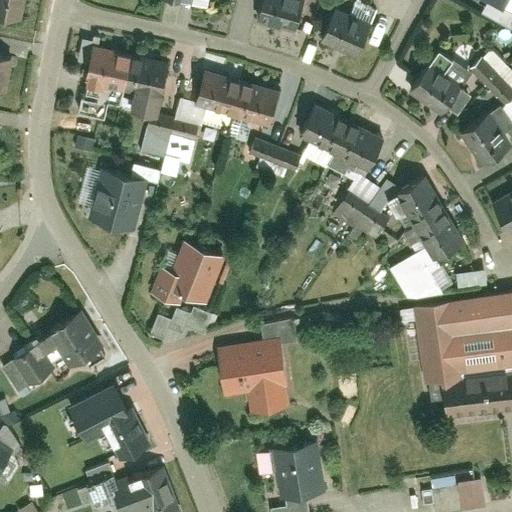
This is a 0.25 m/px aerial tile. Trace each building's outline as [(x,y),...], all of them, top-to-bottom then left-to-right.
[(0,0),(0,18),(18,23),(22,0),(0,0)] [(263,0),(259,17),(296,28),(303,0),(263,0)] [(511,12),(505,8),(489,0),(483,11),(511,26),(511,12)] [(489,0),(505,8),(509,0),(489,0)] [(321,38),(358,54),(374,20),(336,3),(321,38)] [(131,50),(93,42),(87,74),(124,82),(131,50)] [(409,90),(441,111),(446,103),(458,85),(470,67),(439,46),(409,90)] [(511,65),(497,47),(475,67),(503,100),(511,92),(511,65)] [(169,57),(131,50),(124,82),(135,84),(130,105),(158,111),(169,57)] [(245,76),(207,65),(197,100),(235,111),(245,76)] [(283,86),(245,76),(235,111),(273,121),(283,86)] [(458,85),(446,103),(458,111),(470,93),(458,85)] [(370,166),(386,135),(317,100),(301,132),(370,166)] [(511,125),(511,119),(502,104),(460,132),(480,163),(511,142),(511,139),(506,130),(511,125)] [(173,122),(172,129),(196,135),(199,120),(175,115),(173,122)] [(149,116),(142,148),(166,154),(172,129),(173,122),(149,116)] [(76,144),(92,148),(95,137),(78,132),(76,144)] [(280,143),(258,134),(251,150),(274,159),(280,143)] [(302,152),(280,143),(274,159),(296,168),(302,152)] [(137,160),(134,175),(146,178),(158,181),(162,166),(137,160)] [(134,175),(107,169),(97,211),(135,221),(146,178),(134,175)] [(371,201),(382,185),(361,170),(335,208),(357,223),(359,219),(371,201)] [(382,185),(371,201),(381,207),(399,181),(389,174),(382,185)] [(434,255),(465,238),(428,174),(397,191),(434,255)] [(511,189),(493,201),(510,231),(511,230),(511,189)] [(378,231),(390,214),(381,207),(371,201),(359,219),(378,231)] [(186,291),(207,299),(227,251),(185,235),(172,267),(161,262),(151,288),(182,300),(186,291)] [(413,292),(444,287),(420,248),(393,264),(413,292)] [(443,383),(465,380),(463,366),(511,360),(511,289),(415,301),(425,385),(443,383)] [(205,329),(213,309),(195,301),(191,310),(178,304),(173,316),(159,310),(151,329),(165,335),(170,323),(184,329),(187,322),(205,329)] [(69,362),(103,341),(82,305),(48,326),(69,362)] [(262,320),(265,336),(281,334),(282,339),(297,337),(294,315),(262,320)] [(265,336),(217,343),(225,392),(248,389),(251,410),(292,404),(282,339),(281,334),(265,336)] [(32,383),(53,369),(32,340),(11,354),(32,383)] [(355,372),(336,373),(338,396),(357,395),(355,372)] [(447,414),(511,405),(511,374),(465,380),(443,383),(447,414)] [(86,439),(106,429),(102,420),(129,407),(115,380),(68,403),(86,439)] [(122,457),(153,440),(134,403),(129,407),(102,420),(106,429),(122,457)] [(4,418),(0,424),(0,434),(12,442),(21,428),(4,418)] [(0,461),(12,442),(0,434),(0,461)] [(308,488),(326,484),(318,437),(274,445),(283,492),(286,491),(308,488)] [(149,511),(176,511),(183,510),(163,459),(112,479),(124,511),(127,511),(147,504),(149,511)] [(459,480),(463,505),(487,501),(482,473),(459,478),(459,480)] [(435,484),(439,509),(463,505),(459,480),(435,484)] [(308,488),(286,491),(288,500),(271,502),(273,511),(301,511),(312,510),(308,488)] [(22,505),(26,511),(38,511),(41,511),(34,498),(22,505)]
